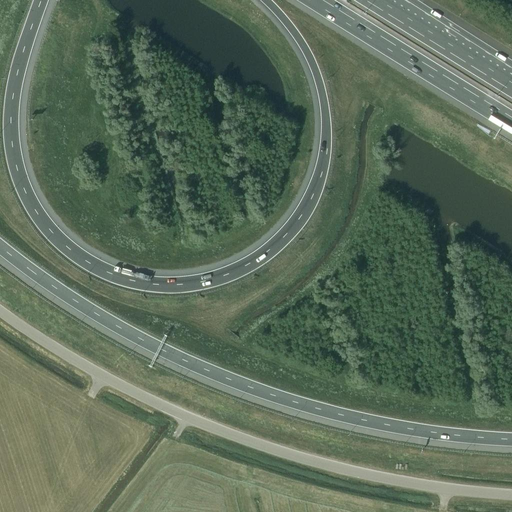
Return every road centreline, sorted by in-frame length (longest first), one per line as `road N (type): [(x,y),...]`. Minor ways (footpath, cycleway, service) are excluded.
road 1 (motorway): [(263,0),(299,43),(321,91),(326,132),(317,188),(278,245),(232,272),(182,286),(133,282),(84,263),(27,199),(9,110),(39,0)]
road 2 (motorway): [(0,247),(90,312),(233,383),(376,425),(511,441)]
road 3 (unclassified): [(0,310),(151,402),(230,436),(357,474),(511,495)]
road 4 (motorway): [(315,0),(511,121)]
road 5 (motorway): [(511,86),(370,0)]
